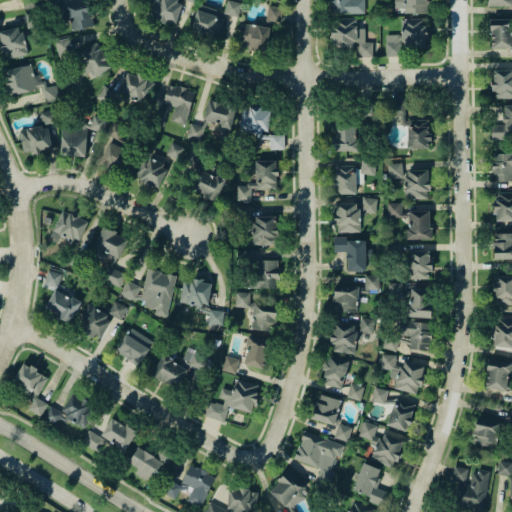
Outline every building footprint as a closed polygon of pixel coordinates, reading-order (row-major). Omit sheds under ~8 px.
[(60,0),(45,0),(46,8),(60,8),(60,0)] [(87,0),(64,0),(72,31),(94,26),(87,0)] [(153,0),(149,17),(177,24),(182,0),(153,0)] [(241,3),(230,0),(226,0),(224,13),(238,17),(241,3)] [(329,0),(330,14),(364,14),(364,0),(329,0)] [(427,0),(394,0),(394,12),(427,14),(427,0)] [(223,16),(206,13),(207,6),(197,4),(192,30),(219,35),(223,16)] [(243,24),(242,47),(274,50),(277,6),(267,6),(266,25),(243,24)] [(357,57),(373,56),(372,42),(365,43),(364,27),(357,28),(356,18),(331,19),(333,47),(357,46),(357,57)] [(402,19),(403,47),(427,47),(426,18),(402,19)] [(511,19),(490,19),(491,48),(511,47),(511,19)] [(26,56),(23,27),(0,30),(0,35),(3,58),(26,56)] [(400,34),(385,35),(386,56),(401,55),(400,34)] [(55,40),(58,55),(72,52),(69,38),(55,40)] [(93,77),(112,66),(98,42),(79,53),(93,77)] [(511,69),(492,70),(492,99),(511,98),(511,60),(511,69)] [(11,96),(37,88),(30,63),(3,71),(11,96)] [(120,95),(146,103),(154,80),(127,71),(120,95)] [(195,92),(169,84),(159,117),(185,125),(195,92)] [(42,88),(44,103),(59,100),(56,85),(42,88)] [(96,96),(107,107),(118,97),(106,85),(96,96)] [(220,129),(231,133),(239,107),(209,98),(203,119),(221,125),(220,129)] [(408,148),(431,148),(430,119),(410,119),(410,103),(391,103),(391,126),(407,125),(408,148)] [(491,139),(505,139),(505,134),(511,133),(511,104),(504,105),(505,124),(491,124),(491,139)] [(284,149),(284,131),(271,131),(271,108),(241,108),(241,136),(269,136),(269,149),(284,149)] [(104,133),(107,118),(91,115),(88,129),(104,133)] [(334,151),(357,150),(356,122),(334,122),(334,151)] [(202,139),(204,126),(190,124),(187,137),(202,139)] [(52,151),(49,125),(22,129),(24,154),(52,151)] [(60,155),(86,156),(87,128),(61,127),(60,155)] [(98,162),(122,174),(133,151),(108,140),(98,162)] [(183,148),(173,142),(165,156),(170,159),(166,167),(143,154),(132,174),(159,190),(183,148)] [(511,152),(494,153),(494,181),(511,181),(511,187),(511,186),(511,152)] [(255,160),(255,185),(236,185),(236,201),(251,201),(251,188),(277,189),(277,161),(255,160)] [(404,199),(430,198),(429,170),(409,170),(409,164),(388,164),(388,178),(404,177),(404,199)] [(356,193),(356,165),(334,165),(335,194),(356,193)] [(511,192),(495,192),(494,220),(511,220),(511,198),(511,199),(511,192)] [(362,215),(376,215),(377,198),(362,197),(362,215)] [(335,203),(336,232),(360,232),(359,203),(335,203)] [(401,203),(387,203),(387,222),(408,223),(408,207),(401,207),(401,203)] [(89,221),(66,210),(55,232),(78,243),(89,221)] [(430,210),(407,211),(408,239),(431,239),(430,210)] [(277,216),(252,217),(253,245),(277,244),(277,216)] [(128,237),(101,227),(91,252),(107,259),(109,253),(119,258),(128,237)] [(495,259),(511,258),(511,232),(494,233),(495,259)] [(347,271),(365,271),(366,240),(346,240),(346,237),(333,236),(333,252),(348,252),(347,271)] [(430,279),(431,250),(408,249),(407,278),(430,279)] [(278,259),(261,260),(261,252),(243,252),(244,267),(248,267),(248,288),(278,288),(278,259)] [(121,287),(125,272),(107,267),(103,282),(121,287)] [(166,317),(176,275),(147,269),(144,285),(125,281),(121,296),(145,301),(144,307),(156,310),(155,314),(166,317)] [(59,292),(63,274),(47,270),(42,287),(59,292)] [(365,289),(379,289),(379,275),(365,275),(365,289)] [(511,275),(494,276),(495,305),(511,304),(511,275)] [(209,305),(211,281),(182,279),(181,304),(209,305)] [(388,298),(402,299),(402,283),(388,283),(388,298)] [(339,302),(339,311),(357,311),(358,285),(333,284),(333,302),(339,302)] [(409,316),(430,318),(431,289),(410,288),(409,316)] [(70,323),(80,302),(55,289),(44,309),(70,323)] [(251,330),(271,330),(271,323),(276,323),(277,304),(258,303),(259,293),(233,292),(233,312),(240,313),(240,317),(252,317),(251,330)] [(128,308),(114,300),(106,313),(120,322),(128,308)] [(112,318),(90,307),(79,329),(101,339),(112,318)] [(492,347),(511,347),(511,316),(492,316),(492,347)] [(428,351),(431,323),(401,319),(398,347),(428,351)] [(354,352),(355,324),(332,323),(331,351),(354,352)] [(153,341),(129,327),(115,352),(139,366),(153,341)] [(265,369),(272,341),(250,335),(243,364),(265,369)] [(205,374),(211,361),(193,351),(187,364),(205,374)] [(396,356),(381,354),(380,369),(390,370),(389,379),(395,380),(395,390),(421,393),(424,364),(403,362),(403,367),(395,366),(396,356)] [(187,370),(162,355),(152,374),(177,388),(187,370)] [(221,370),(236,374),(240,359),(226,355),(221,370)] [(347,358),(326,356),(323,385),(344,387),(347,358)] [(511,361),(487,360),(486,389),(511,390),(511,361)] [(12,383),(29,392),(22,405),(41,415),(47,403),(36,398),(48,375),(23,362),(12,383)] [(205,417),(225,421),(228,407),(254,412),(260,384),(235,379),(233,390),(221,388),(218,401),(209,399),(205,417)] [(364,386),(350,383),(346,397),(360,401),(364,386)] [(387,425),(409,432),(417,401),(373,389),(370,400),(392,406),(387,425)] [(57,425),(60,417),(83,427),(93,404),(69,393),(61,410),(50,405),(44,419),(57,425)] [(334,425),(341,400),(319,394),(311,418),(334,425)] [(479,413),(471,443),(495,448),(502,419),(479,413)] [(125,450),(136,431),(111,417),(101,436),(125,450)] [(404,442),(376,431),(378,426),(363,421),(357,435),(369,440),(368,444),(375,446),(370,459),(394,468),(404,442)] [(349,441),(351,427),(337,424),(334,438),(349,441)] [(100,452),(107,440),(89,429),(82,441),(100,452)] [(344,445),(305,430),(294,459),(318,469),(316,477),(314,476),(312,483),(328,489),(335,471),(329,469),(335,454),(340,456),(344,445)] [(138,466),(135,474),(157,481),(165,455),(136,446),(130,464),(138,466)] [(498,475),(511,476),(511,464),(511,461),(498,461),(498,475)] [(381,469),(362,462),(353,489),(370,495),(368,501),(381,505),(386,491),(374,487),(381,469)] [(215,475),(190,464),(181,485),(168,479),(162,492),(176,498),(181,486),(191,490),(186,501),(200,508),(215,475)] [(482,511),(490,471),(478,469),(477,471),(455,466),(452,482),(458,483),(454,507),(479,511),(482,511)] [(291,511),(290,511),(310,488),(288,469),(268,492),(291,511),(290,511),(291,511)] [(256,511),(256,488),(228,489),(228,503),(205,504),(205,511),(256,511)] [(374,511),(376,510),(352,502),(348,511),(374,511)]
